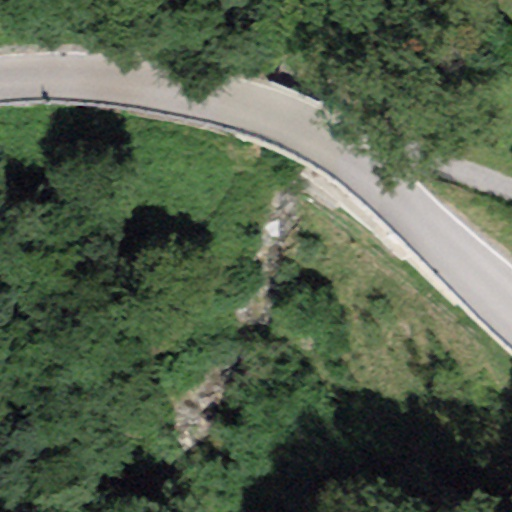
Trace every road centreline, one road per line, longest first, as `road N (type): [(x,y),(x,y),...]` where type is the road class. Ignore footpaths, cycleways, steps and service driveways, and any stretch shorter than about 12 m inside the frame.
road 1 (tertiary): [(0,76),(72,73),(251,108),(328,143),(511,301)]
road 2 (track): [(328,143),(407,153),(511,190)]
